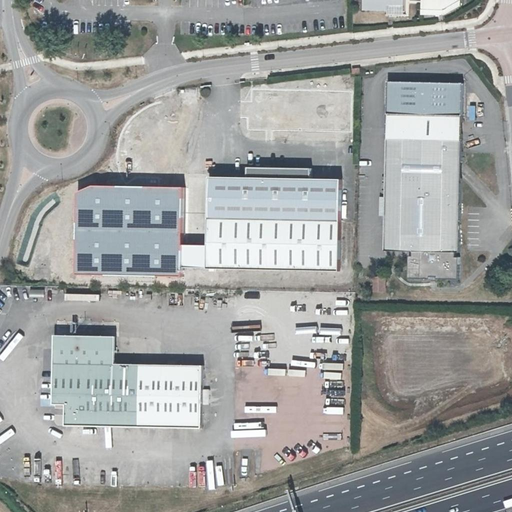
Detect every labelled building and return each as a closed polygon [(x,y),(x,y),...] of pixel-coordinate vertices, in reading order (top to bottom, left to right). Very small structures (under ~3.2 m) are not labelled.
[(367,0),(368,11),(391,12),(391,16),(393,16),(408,16),(408,0),(367,0)] [(462,0),(423,0),(423,15),(447,16),(462,9),(462,0)] [(466,84),(391,82),(389,197),(381,197),(381,219),(388,219),(389,252),(417,254),(417,255),(417,257),(413,257),(412,280),(434,280),(434,277),(436,277),(443,277),(443,279),(462,280),(463,260),(458,260),(459,253),(463,253),(466,84)] [(343,271),(345,181),(316,180),(316,169),(252,168),(252,179),(215,178),(214,243),(214,269),(343,271)] [(214,269),(214,243),(186,242),(186,268),(214,269)] [(388,276),(375,276),(375,293),(388,292),(388,276)] [(120,338),(57,337),(56,406),(70,406),(69,427),(205,431),(207,368),(119,365),(120,338)]
